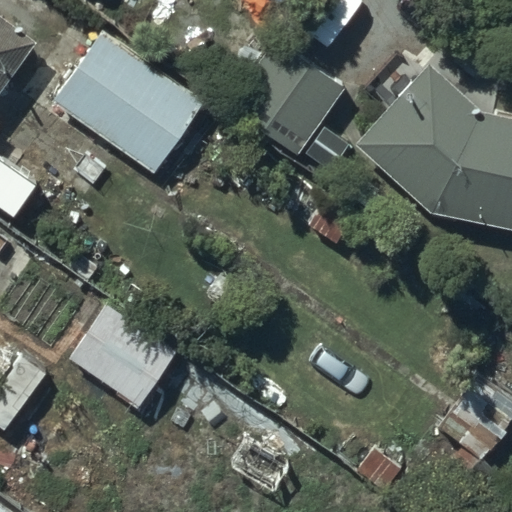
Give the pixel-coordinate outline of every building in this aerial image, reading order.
[(0,68),(32,25),(0,1),(0,68)] [(98,16),(47,87),(149,159),(200,88),(98,16)] [(342,74),(271,27),(225,90),(298,141),(342,74)] [(428,50),(351,129),(423,195),(511,211),(511,104),(476,97),(428,50)] [(103,291),(63,347),(133,396),(172,340),(103,291)] [(0,511),(22,511),(0,495),(0,511)]
